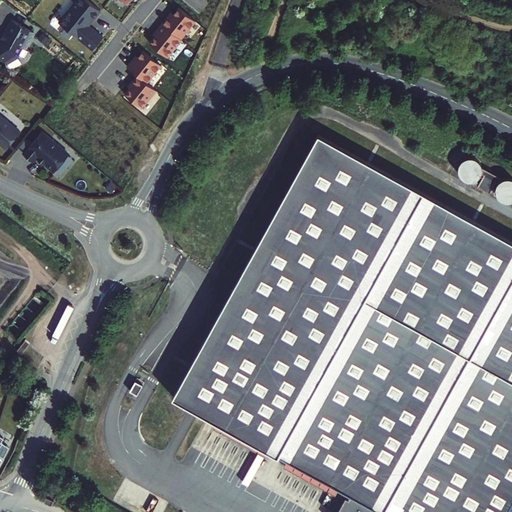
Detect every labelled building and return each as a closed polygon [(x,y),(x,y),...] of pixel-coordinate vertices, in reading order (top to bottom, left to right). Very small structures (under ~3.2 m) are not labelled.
[(76,0),(59,21),(94,49),(104,36),(89,24),(101,9),(89,0),(76,0)] [(163,23),(181,38),(196,20),(179,7),(174,13),(170,19),(168,17),(163,23)] [(33,32),(11,20),(5,31),(5,32),(5,33),(2,38),(2,37),(0,38),(0,53),(7,63),(19,54),(17,53),(22,45),(26,45),(33,32)] [(181,38),(163,23),(158,29),(159,30),(155,36),(150,42),(168,57),(182,39),(181,38)] [(42,31),(38,36),(45,42),(49,37),(42,31)] [(138,74),(147,82),(161,64),(144,50),(139,56),(134,61),(132,60),(127,66),(138,74)] [(147,82),(138,74),(133,81),(135,82),(131,88),(126,94),(142,107),(156,89),(147,82)] [(99,81),(92,90),(104,98),(111,89),(99,81)] [(20,132),(0,115),(0,144),(6,149),(20,132)] [(42,130),(24,153),(34,161),(38,156),(39,157),(45,162),(55,170),(70,153),(42,130)] [(511,511),(511,248),(290,143),(161,415),(206,436),(204,442),(257,467),(259,461),(279,471),(276,476),(329,502),(332,496),(344,501),(342,504),(340,503),(335,511),(511,511)] [(482,174),(477,187),(489,193),(495,181),(498,182),(496,184),(496,186),(496,189),(496,192),(497,195),(500,197),(502,199),(505,199),(509,199),(511,199),(511,198),(511,178),(507,177),(503,178),(502,178),(480,168),(479,165),(477,162),(476,161),(473,160),(471,159),(469,159),(465,160),(463,161),(461,162),(459,164),(458,168),(458,172),(459,175),(461,178),(463,180),(465,181),(468,182),(470,182),(472,181),(474,181),(476,179),(478,177),(480,174),(480,173),(482,174)] [(142,383),(135,380),(129,390),(134,392),(136,389),(139,391),(142,383)] [(3,439),(0,436),(0,455),(4,458),(11,443),(3,439)] [(57,491),(49,487),(44,498),(52,502),(57,491)]
